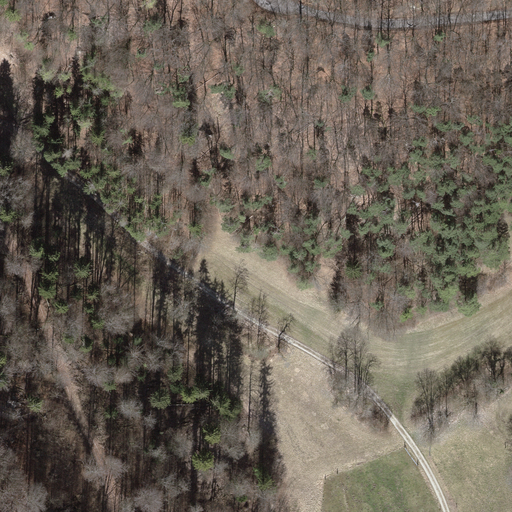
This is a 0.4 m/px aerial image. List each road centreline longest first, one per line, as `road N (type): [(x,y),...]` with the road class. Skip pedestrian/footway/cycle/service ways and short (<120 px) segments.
road 1 (track): [(448,511),(411,437),(377,397),(245,314),(163,230),(0,122)]
road 2 (track): [(0,220),(109,478),(114,511)]
road 3 (residential): [(283,0),(367,23),(511,12)]
road 4 (track): [(411,437),(511,366)]
